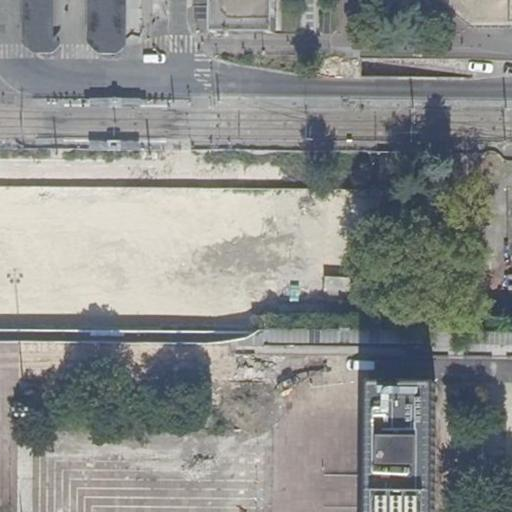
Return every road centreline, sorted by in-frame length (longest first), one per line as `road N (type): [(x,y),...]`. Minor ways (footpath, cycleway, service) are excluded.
road 1 (residential): [(177,0),(178,26),(193,56),(242,86),(511,89)]
road 2 (unknown): [(441,149),(200,150)]
